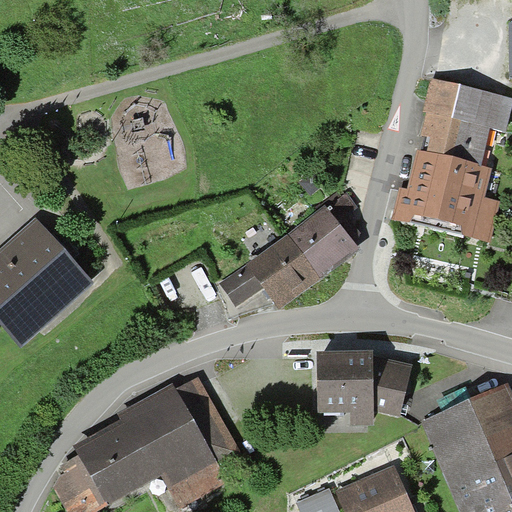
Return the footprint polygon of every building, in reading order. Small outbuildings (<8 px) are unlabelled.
[(511,107),(438,91),(426,148),(439,151),(436,166),(423,163),(415,202),(404,200),(396,235),(496,256),(505,215),(491,212),(498,182),(490,180),(499,141),(511,143),(511,107)] [(280,308),(356,253),(325,211),(223,284),(237,303),(263,285),(280,308)] [(41,222),(0,257),(0,323),(26,353),(100,289),(41,222)] [(197,259),(154,284),(172,315),(215,290),(197,259)] [(374,357),(320,358),(322,416),(354,416),(353,429),(378,428),(378,415),(400,422),(413,375),(374,365),(374,357)] [(122,422),(77,447),(113,511),(171,478),(176,487),(242,450),(204,383),(183,395),(175,382),(118,414),(122,422)] [(511,511),(511,391),(508,382),(421,422),(462,511),(464,511),(476,506),(478,511),(511,511)] [(414,511),(395,468),(336,494),(343,511),(414,511)] [(339,511),(329,490),(297,505),(300,511),(339,511)]
